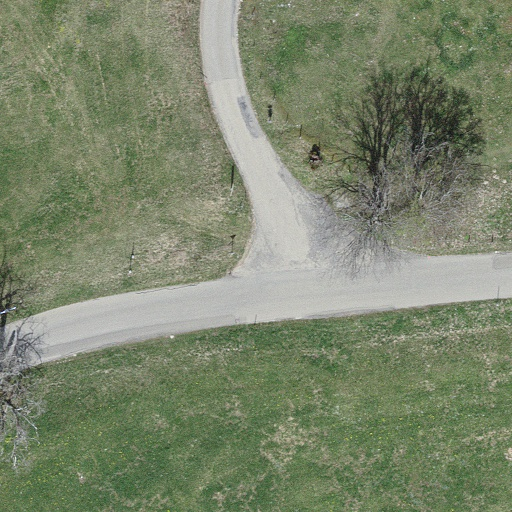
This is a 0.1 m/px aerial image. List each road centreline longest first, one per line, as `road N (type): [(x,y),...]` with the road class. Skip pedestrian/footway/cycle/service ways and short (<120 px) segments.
road 1 (unclassified): [(307,300),(104,327),(0,358)]
road 2 (residential): [(307,300),(229,55),(233,0)]
road 3 (unclassified): [(511,281),(307,300)]
